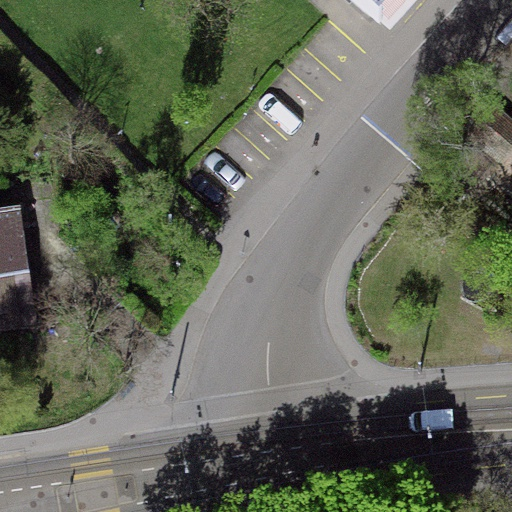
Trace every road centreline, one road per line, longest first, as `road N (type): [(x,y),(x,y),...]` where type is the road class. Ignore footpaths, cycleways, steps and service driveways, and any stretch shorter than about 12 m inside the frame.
road 1 (residential): [(503,0),(349,182),(299,258),(270,338),(271,464)]
road 2 (tertiary): [(0,511),(271,464)]
road 3 (tertiary): [(271,464),(511,437)]
